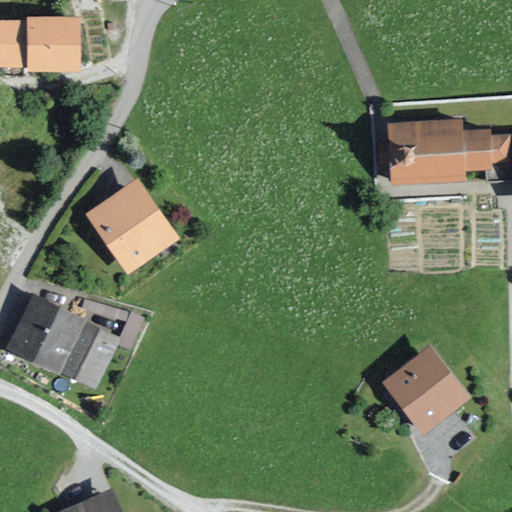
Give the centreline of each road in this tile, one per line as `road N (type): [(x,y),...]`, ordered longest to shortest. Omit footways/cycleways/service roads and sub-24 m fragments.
road 1 (residential): [(163,0),(148,20),(121,114),(0,308)]
road 2 (track): [(139,57),(89,75),(0,82)]
